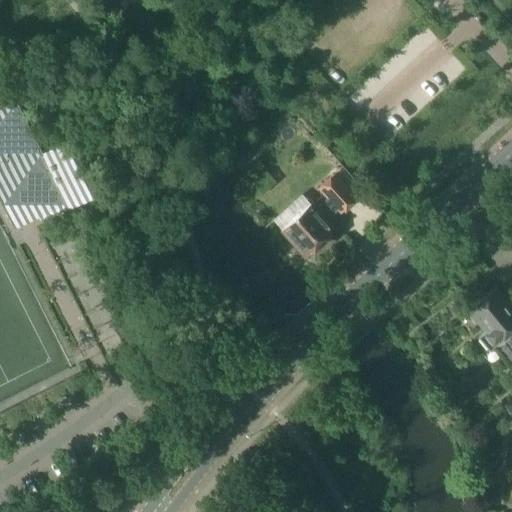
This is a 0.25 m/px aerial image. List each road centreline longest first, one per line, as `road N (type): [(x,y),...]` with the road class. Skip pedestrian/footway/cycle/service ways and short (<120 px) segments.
road 1 (secondary): [(315,330),(511,155)]
road 2 (secondary): [(315,330),(246,385),(141,511)]
road 3 (secondary): [(173,511),(315,330)]
